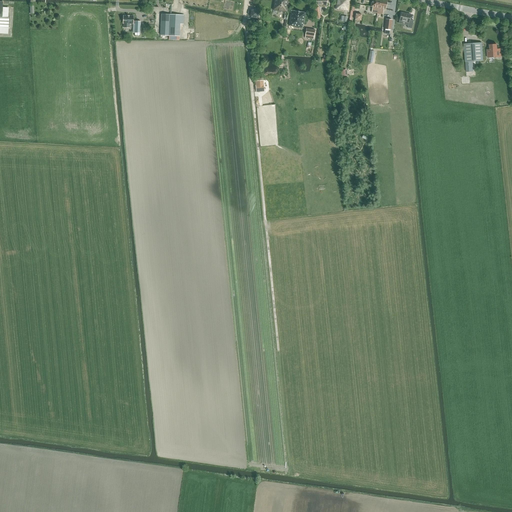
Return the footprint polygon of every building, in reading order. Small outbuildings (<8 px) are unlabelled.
[(274,0),(273,10),(278,10),(277,11),(287,13),(289,0),(274,0)] [(337,0),(337,2),(336,9),(349,11),(350,4),(350,0),(337,0)] [(379,0),(371,0),(371,7),(372,8),(371,13),(377,14),(379,0)] [(379,0),(377,14),(382,15),(383,9),(385,10),(387,0),(384,0),(379,0)] [(252,10),(251,17),(258,18),(259,11),(252,10)] [(289,24),(289,26),(294,27),(302,28),(303,24),(305,13),(292,11),(292,10),(291,10),(291,11),(289,24)] [(401,13),(399,21),(405,22),(405,25),(408,26),(408,28),(412,29),(413,20),(410,20),(411,15),(401,13)] [(160,35),(169,36),(170,15),(155,14),(154,35),(160,35)] [(180,24),(184,24),(184,15),(170,15),(169,36),(180,36),(180,24)] [(0,26),(9,27),(9,17),(2,17),(0,16),(0,26)] [(123,16),(123,24),(123,28),(129,28),(130,24),(133,24),(135,24),(135,33),(140,33),(141,21),(133,21),(134,16),(123,16)] [(315,30),(306,28),(305,35),(305,38),(313,39),(314,36),(315,30)] [(482,43),(464,44),(465,62),(466,62),(469,62),(483,61),(482,43)] [(490,45),(490,50),(487,50),(488,58),(501,57),(501,49),(497,49),(497,44),(490,45)] [(318,50),(318,55),(326,56),(327,45),(319,45),(318,50)]
